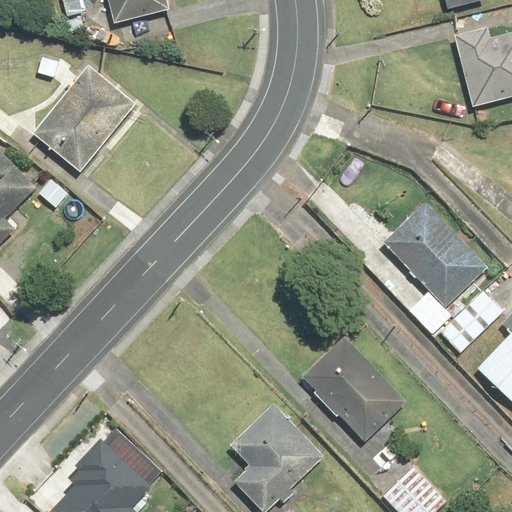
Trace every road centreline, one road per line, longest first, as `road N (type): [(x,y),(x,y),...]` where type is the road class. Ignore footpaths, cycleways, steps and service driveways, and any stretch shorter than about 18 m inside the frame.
road 1 (residential): [(297,0),(294,71),(270,135),(0,428)]
road 2 (unknown): [(84,339),(233,511)]
